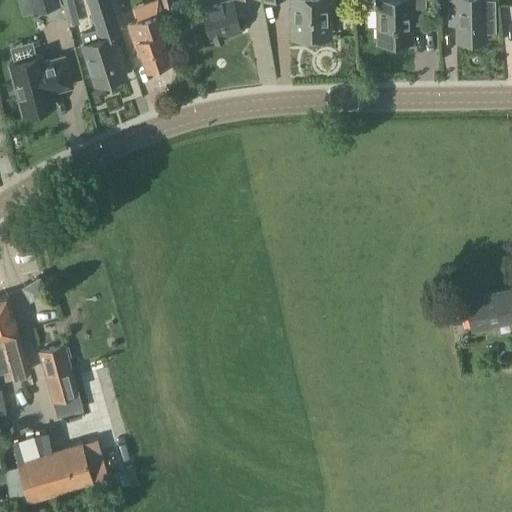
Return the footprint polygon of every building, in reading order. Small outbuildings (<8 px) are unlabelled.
[(36,0),(39,8),(59,3),(58,0),(36,0)] [(74,0),(62,0),(69,22),(80,19),(74,0)] [(120,74),(124,73),(108,24),(116,22),(119,32),(120,32),(110,0),(86,0),(99,37),(82,43),(95,83),(109,78),(111,80),(119,77),(120,74)] [(202,9),(212,42),(216,40),(216,42),(223,40),(223,38),(240,33),(231,0),(202,9)] [(291,0),(291,35),(323,35),(323,16),(328,16),(328,0),(291,0)] [(410,23),(425,23),(426,23),(425,0),(375,0),(376,11),(379,11),(379,23),(376,23),(377,41),(410,40),(410,23)] [(451,0),(452,17),(457,17),(457,24),(457,40),(470,40),(470,42),(472,44),(479,44),(481,42),(481,39),(487,39),(487,32),(495,31),(495,0),(451,0)] [(140,54),(145,67),(171,59),(155,14),(127,24),(138,55),(140,54)] [(14,61),(9,62),(23,113),(27,112),(28,114),(30,115),(40,113),(41,110),(41,108),(54,104),(50,90),(71,85),(63,55),(42,61),(40,54),(36,55),(33,40),(10,46),(14,61)] [(39,277),(25,285),(32,295),(45,287),(39,277)] [(511,288),(467,298),(473,328),(511,319),(511,288)] [(0,370),(9,368),(11,375),(30,370),(19,331),(20,331),(10,294),(0,296),(0,370)] [(54,399),(78,392),(69,357),(72,356),(69,346),(66,347),(65,343),(41,350),(54,399)] [(86,455),(83,442),(18,459),(22,474),(8,478),(13,504),(29,499),(29,500),(89,484),(93,498),(105,495),(101,481),(94,483),(93,477),(100,475),(94,453),(86,455)]
